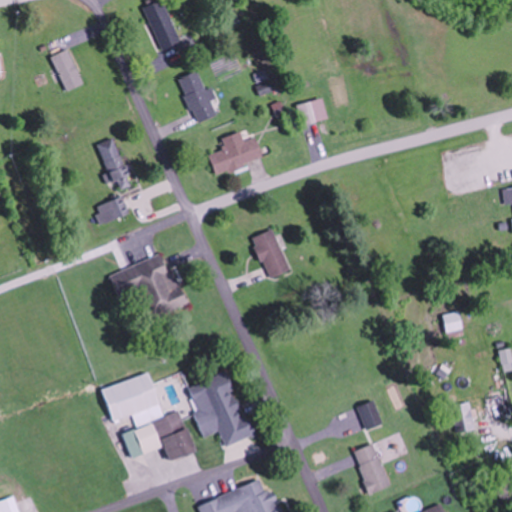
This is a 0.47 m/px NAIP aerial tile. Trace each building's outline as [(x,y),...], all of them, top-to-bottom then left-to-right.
[(164,50),(182,41),(162,0),(159,0),(143,8),(164,50)] [(69,91),(85,83),(68,49),(52,57),(69,91)] [(219,116),(211,89),(205,90),(199,71),(181,77),(195,124),(219,116)] [(328,119),(323,98),(296,105),(302,126),(328,119)] [(263,159),(256,137),(245,141),(242,132),(221,139),(225,150),(210,155),(216,175),(263,159)] [(98,144),(118,191),(134,185),(114,138),(98,144)] [(511,186),(503,187),(504,204),(511,203),(511,186)] [(102,225),(130,213),(123,197),(95,209),(102,225)] [(290,269),(274,229),(253,237),(269,278),(290,269)] [(111,273),(118,296),(139,289),(149,319),(188,307),(175,267),(168,269),(163,256),(111,273)] [(464,331),(460,312),(444,314),(447,334),(464,331)] [(466,363),(474,366),(488,326),(480,322),(466,363)] [(102,388),(113,422),(148,410),(153,423),(123,433),(131,458),(165,447),(169,461),(194,453),(181,411),(164,416),(150,373),(102,388)] [(209,435),(220,431),(226,446),(246,437),(221,376),(190,388),(209,435)] [(358,406),(366,431),(383,425),(375,401),(358,406)] [(457,432),(475,430),(472,403),(454,405),(457,432)] [(390,487),(374,444),(354,452),(370,494),(390,487)] [(198,504),(200,511),(281,511),(273,490),(267,492),(262,480),(198,504)] [(491,505),(511,505),(511,482),(491,482),(491,505)] [(0,511),(19,511),(15,496),(0,500),(0,511)]
